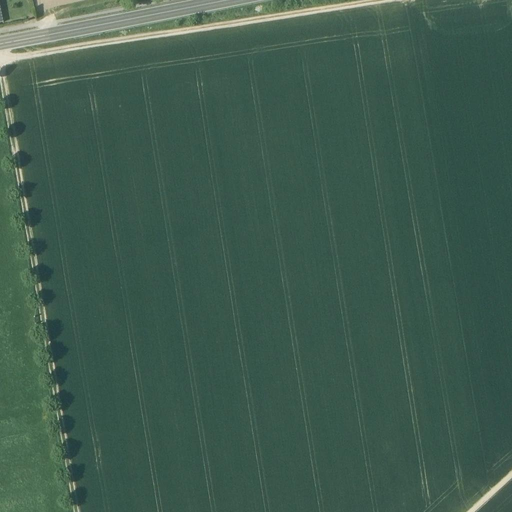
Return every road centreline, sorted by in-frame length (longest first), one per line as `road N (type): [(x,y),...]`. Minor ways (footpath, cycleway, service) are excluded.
road 1 (track): [(74,511),(0,70)]
road 2 (track): [(0,59),(382,0)]
road 3 (secondary): [(0,44),(234,0)]
